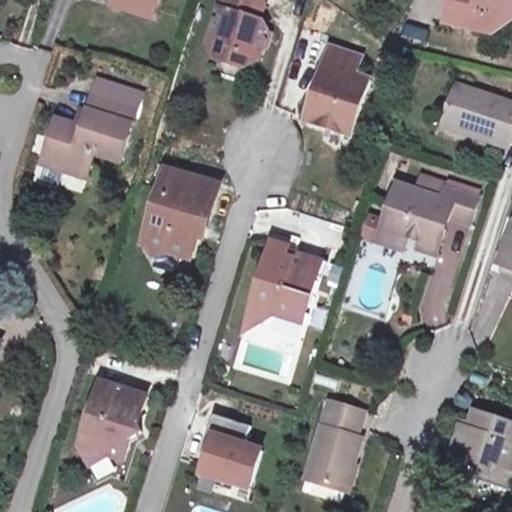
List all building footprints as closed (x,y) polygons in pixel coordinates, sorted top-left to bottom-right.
[(115,0),(115,1),(155,14),(158,0),(115,0)] [(261,61),(269,33),(264,23),(261,22),(266,5),(264,5),(248,0),(225,0),(212,46),(220,61),(245,69),(261,61)] [(511,21),(511,0),(452,0),(447,24),(485,32),(489,16),(511,21)] [(496,35),(511,24),(511,21),(489,16),(485,32),(496,35)] [(353,137),(372,80),(357,75),(363,58),(332,48),(308,123),(353,137)] [(122,162),(143,96),(100,83),(90,113),(83,111),(78,127),(58,121),(46,161),(89,175),(96,154),(122,162)] [(511,103),(460,86),(448,121),(480,132),(477,138),(509,149),(511,142),(511,141),(511,103)] [(480,132),(448,121),(446,128),(477,138),(480,132)] [(191,258),(202,220),(208,222),(219,187),(170,173),(148,246),(154,256),(171,252),(191,258)] [(472,225),(480,200),(449,190),(450,186),(424,178),(419,193),(400,187),(388,224),(386,231),(423,243),(420,251),(439,257),(448,230),(442,228),(444,220),(450,222),(451,218),(472,225)] [(386,231),(388,224),(373,219),(367,239),(382,244),(386,231)] [(511,269),(511,241),(503,266),(511,269)] [(304,325),(323,262),(295,253),(294,259),(287,257),(290,248),(274,243),(264,278),(272,280),(270,287),(259,293),(253,312),(272,318),(285,311),(292,314),(290,320),(304,325)] [(247,330),(272,318),(253,312),(247,330)] [(144,433),(140,425),(149,397),(103,382),(82,448),(92,466),(110,456),(126,461),(133,438),(144,433)] [(346,492),(362,440),(358,439),(365,414),(332,404),(309,480),(346,492)] [(511,491),(511,488),(511,424),(477,413),(471,430),(464,428),(454,458),(472,464),(469,477),(511,491)] [(209,456),(221,419),(214,417),(203,454),(209,456)] [(234,493),(236,486),(251,490),(263,453),(246,447),(251,429),(221,419),(209,456),(203,475),(218,480),(216,487),(234,493)] [(346,492),(309,480),(305,493),(342,505),(346,492)]
